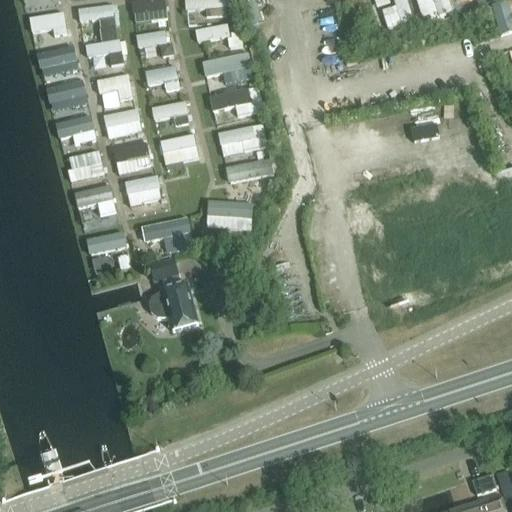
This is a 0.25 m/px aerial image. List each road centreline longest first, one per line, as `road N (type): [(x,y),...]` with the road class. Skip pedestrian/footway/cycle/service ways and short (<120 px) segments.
road 1 (primary): [(91,511),(394,413)]
road 2 (unclassified): [(287,511),(511,438)]
road 3 (primary): [(394,413),(511,373)]
